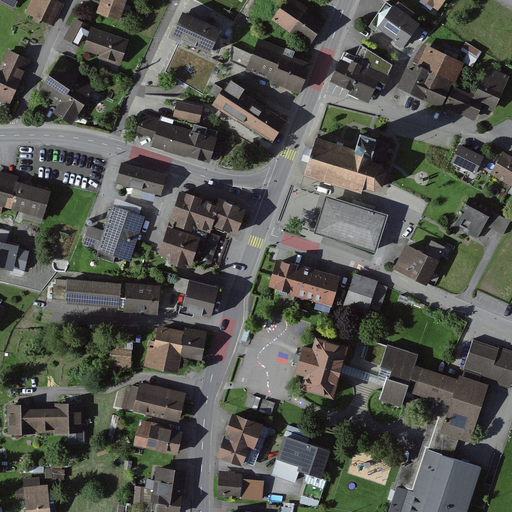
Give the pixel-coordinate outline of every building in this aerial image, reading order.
[(19,0),(0,0),(15,8),(19,0)] [(57,25),(66,6),(52,0),(37,0),(31,13),(57,25)] [(129,0),(101,0),(97,11),(122,20),(129,0)] [(321,25),(287,0),(273,19),(307,44),(321,25)] [(449,0),(420,0),(440,14),(449,0)] [(421,24),(393,6),(377,30),(404,48),(421,24)] [(220,28),(181,10),(169,34),(209,52),(220,28)] [(128,43),(78,20),(68,41),(118,65),(128,43)] [(308,60),(263,39),(249,70),(293,91),(308,60)] [(468,67),(425,48),(415,71),(411,69),(402,91),(478,124),(484,109),(496,115),(511,77),(492,69),(479,97),(459,88),(468,67)] [(0,100),(11,106),(34,63),(11,51),(0,72),(0,80),(0,81),(0,100)] [(385,73),(345,55),(332,86),(372,103),(385,73)] [(83,70),(67,58),(41,93),(64,110),(59,115),(73,125),(99,90),(79,75),(83,70)] [(287,119),(226,80),(211,102),(272,142),(287,119)] [(212,162),(221,134),(201,128),(209,102),(184,94),(175,122),(146,112),(139,131),(155,136),(153,143),(212,162)] [(477,148),(464,140),(452,161),(456,164),(452,171),(464,177),(469,169),(477,173),(486,156),(476,151),(477,148)] [(376,202),(387,166),(317,144),(305,180),(376,202)] [(511,157),(506,154),(493,177),(511,187),(511,157)] [(166,176),(124,162),(117,186),(140,193),(142,189),(160,195),(166,176)] [(20,177),(0,170),(0,228),(2,229),(5,208),(44,220),(53,192),(19,182),(20,177)] [(234,238),(246,207),(218,197),(215,205),(183,193),(171,222),(208,236),(211,229),(234,238)] [(388,217),(329,198),(317,236),(376,255),(388,217)] [(497,214),(472,202),(458,229),(483,242),(497,214)] [(146,217),(114,206),(98,252),(130,263),(146,217)] [(201,239),(170,227),(159,255),(190,267),(201,239)] [(426,252),(406,243),(394,268),(427,285),(447,246),(433,239),(426,252)] [(333,308),(341,279),(279,262),(271,291),(333,308)] [(392,289),(358,276),(348,304),(369,312),(370,308),(383,313),(392,289)] [(199,282),(186,278),(179,306),(209,313),(214,294),(197,290),(199,282)] [(157,315),(160,286),(126,283),(126,286),(65,281),(64,303),(124,308),(124,312),(157,315)] [(5,297),(0,295),(0,331),(9,310),(1,307),(5,297)] [(194,362),(203,329),(187,325),(185,330),(161,323),(149,365),(179,374),(183,359),(194,362)] [(111,335),(111,363),(134,363),(134,335),(111,335)] [(332,403),(350,350),(318,339),(314,350),(305,347),(295,377),(305,380),(301,393),(332,403)] [(511,393),(511,392),(511,351),(476,340),(463,381),(418,366),(422,355),(374,339),(366,364),(390,373),(380,402),(404,409),(409,394),(452,408),(444,431),(477,442),(495,388),(511,393)] [(188,394),(142,381),(134,409),(180,421),(188,394)] [(137,385),(127,383),(123,400),(133,403),(137,385)] [(84,434),(84,405),(14,406),(14,435),(84,434)] [(263,426),(231,416),(218,457),(249,467),(263,426)] [(184,433),(140,422),(135,443),(178,454),(184,433)] [(333,452),(285,437),(274,469),(322,485),(333,452)] [(406,465),(390,511),(469,511),(483,472),(428,454),(425,462),(416,459),(413,468),(406,465)] [(187,470),(159,466),(155,498),(158,498),(183,501),(187,470)] [(270,480),(222,470),(217,493),(266,503),(270,480)] [(53,511),(51,483),(25,486),(27,511),(53,511)] [(161,511),(181,511),(183,501),(158,498),(156,511),(161,511)]
